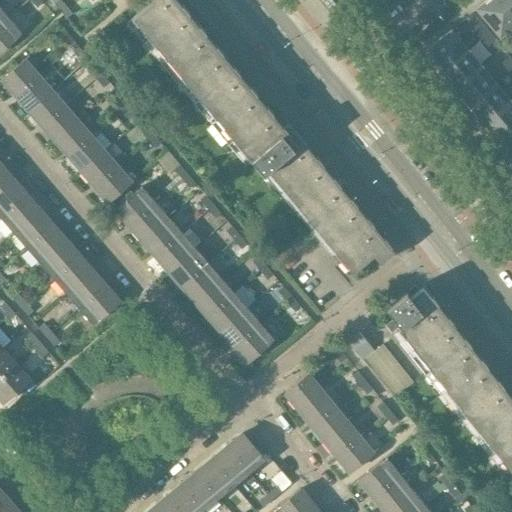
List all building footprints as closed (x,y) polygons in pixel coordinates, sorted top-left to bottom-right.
[(60,0),(59,0),(55,4),(66,18),(72,13),(60,0)] [(306,145),(286,120),(281,125),(272,115),(273,114),(266,106),(265,106),(256,95),(257,94),(250,85),(249,86),(239,74),(240,73),(233,65),(232,66),(222,54),(223,53),(216,45),(215,45),(205,34),(206,33),(199,25),(198,25),(188,13),(189,13),(182,4),(181,5),(176,0),(152,0),(126,22),(245,166),(252,160),(263,174),(265,172),(334,254),(350,274),(373,255),(380,263),(394,252),(390,247),(391,246),(384,238),(383,239),(373,227),(374,226),(367,218),(366,218),(356,207),(357,206),(350,197),(349,198),(339,186),(340,185),(333,177),(332,178),(322,166),(323,165),(316,157),(315,158),(306,146),(306,145)] [(511,25),(511,14),(499,0),(486,0),(476,9),(499,36),(511,25)] [(511,0),(499,0),(511,14),(511,0)] [(7,17),(0,23),(0,51),(17,36),(21,33),(7,17)] [(487,31),(479,22),(472,28),(480,38),(487,31)] [(466,49),(450,31),(423,54),(438,72),(466,49)] [(495,40),(487,31),(480,38),(487,47),(495,40)] [(62,39),(69,48),(75,43),(67,34),(62,39)] [(83,52),(75,43),(69,48),(77,57),(83,52)] [(453,90),(480,67),(466,49),(438,72),(453,90)] [(511,69),(511,60),(509,57),(501,63),(509,72),(511,69)] [(1,79),(15,95),(38,75),(24,59),(1,79)] [(88,69),(96,78),(101,74),(93,64),(88,69)] [(467,107),(495,84),(480,67),(453,90),(467,107)] [(109,82),(101,74),(96,78),(103,87),(109,82)] [(38,75),(15,95),(28,110),(51,90),(38,75)] [(482,125),(510,101),(495,84),(467,107),(482,125)] [(51,90),(28,110),(41,125),(64,106),(51,90)] [(114,100),(122,109),(127,104),(119,95),(114,100)] [(497,142),(511,129),(511,104),(510,101),(482,125),(497,142)] [(135,113),(127,104),(122,109),(129,118),(135,113)] [(64,106),(41,125),(55,141),(78,121),(64,106)] [(78,121),(55,141),(68,156),(91,136),(78,121)] [(140,130),(148,139),(153,134),(145,125),(140,130)] [(511,159),(511,129),(497,142),(511,159)] [(161,143),(153,134),(148,139),(155,148),(161,143)] [(91,136),(68,156),(81,171),(104,151),(91,136)] [(104,151),(81,171),(94,186),(117,166),(104,151)] [(165,160),(182,179),(187,174),(171,155),(165,160)] [(0,164),(0,191),(13,180),(0,164)] [(117,166),(94,186),(108,202),(130,182),(117,166)] [(195,183),(187,174),(182,179),(189,188),(195,183)] [(13,180),(0,191),(0,217),(0,218),(26,195),(13,180)] [(114,209),(128,225),(155,203),(141,187),(114,209)] [(26,195),(0,218),(13,233),(40,210),(26,195)] [(200,200),(208,210),(213,205),(205,196),(200,200)] [(155,203),(128,225),(141,241),(168,218),(155,203)] [(221,214),(213,205),(208,210),(215,218),(221,214)] [(40,210),(13,233),(26,248),(52,225),(40,210)] [(168,218),(141,241),(155,256),(181,233),(168,218)] [(52,225),(26,248),(40,264),(66,241),(52,225)] [(226,231),(233,240),(239,235),(231,226),(226,231)] [(181,233),(155,256),(168,271),(194,248),(181,233)] [(246,244),(239,235),(233,240),(241,249),(246,244)] [(66,241),(40,264),(52,278),(79,255),(66,241)] [(194,248),(168,271),(181,286),(207,263),(194,248)] [(79,255),(52,278),(66,294),(92,271),(79,255)] [(252,261),(260,271),(265,266),(257,257),(252,261)] [(207,263),(181,286),(194,301),(221,278),(207,263)] [(272,275),(265,266),(260,271),(267,279),(272,275)] [(92,271),(66,294),(79,309),(105,286),(92,271)] [(221,278),(194,301),(207,316),(234,293),(221,278)] [(423,284),(422,285),(417,289),(415,285),(386,308),(400,325),(391,332),(507,479),(511,474),(511,398),(503,387),(504,386),(497,378),(496,379),(486,366),(487,366),(480,357),(479,358),(470,346),(471,345),(464,336),(463,337),(454,325),(454,324),(448,316),(447,317),(437,304),(438,304),(423,284)] [(105,286),(79,309),(92,325),(119,302),(105,286)] [(278,292),(285,301),(291,296),(283,287),(278,292)] [(12,298),(20,307),(25,302),(17,293),(12,298)] [(234,293),(207,316),(220,332),(247,309),(234,293)] [(298,305),(291,296),(285,301),(293,310),(298,305)] [(0,306),(0,310),(6,317),(13,312),(4,302),(0,306)] [(25,302),(20,307),(27,316),(33,311),(25,302)] [(247,309),(220,332),(233,346),(259,323),(247,309)] [(21,321),(13,312),(6,317),(15,327),(21,321)] [(38,328),(46,337),(52,333),(43,323),(38,328)] [(259,323),(233,346),(247,362),(273,339),(259,323)] [(358,332),(347,341),(362,359),(373,350),(358,332)] [(25,339),(33,348),(39,342),(31,333),(25,339)] [(59,341),(52,333),(46,337),(54,346),(59,341)] [(48,352),(39,342),(33,348),(41,358),(48,352)] [(2,348),(0,350),(0,377),(16,364),(2,348)] [(338,348),(333,353),(340,362),(346,358),(338,348)] [(16,364),(0,377),(0,400),(3,403),(30,380),(16,364)] [(351,376),(359,384),(364,380),(357,371),(351,376)] [(284,393),(297,409),(320,390),(307,374),(284,393)] [(364,380),(359,384),(366,394),(372,389),(364,380)] [(320,390),(297,409),(310,424),(333,405),(320,390)] [(377,407),(384,415),(390,411),(382,402),(377,407)] [(333,405),(310,424),(323,440),(346,421),(333,405)] [(397,420),(390,411),(384,415),(392,425),(397,420)] [(346,421),(323,440),(335,455),(359,436),(346,421)] [(242,433),(227,445),(250,472),(265,460),(242,433)] [(359,436),(335,455),(349,472),(372,453),(359,436)] [(414,447),(421,456),(427,451),(420,442),(414,447)] [(227,445),(212,458),(234,485),(250,472),(227,445)] [(435,461),(427,451),(421,456),(429,465),(435,461)] [(212,458),(197,471),(219,498),(234,485),(212,458)] [(358,480),(372,496),(399,474),(386,458),(382,461),(358,480)] [(197,471),(181,484),(203,511),(219,498),(197,471)] [(399,474),(372,496),(384,511),(412,490),(399,474)] [(446,487),(446,488),(452,483),(444,474),(439,478),(442,482),(446,487)] [(437,481),(420,494),(426,503),(446,487),(442,482),(439,484),(437,481)] [(459,492),(452,483),(446,488),(453,497),(459,492)] [(181,484),(165,497),(178,511),(201,511),(203,511),(181,484)] [(276,486),(267,494),(272,499),(281,492),(276,486)] [(273,511),(303,511),(313,505),(300,489),(273,511)] [(412,490),(384,511),(416,511),(424,506),(412,490)] [(258,501),(262,507),(272,499),(267,494),(258,501)] [(3,495),(0,497),(0,511),(14,511),(16,510),(3,495)] [(178,511),(165,497),(150,509),(152,511),(178,511)] [(497,511),(511,511),(511,503),(510,501),(497,511)]
